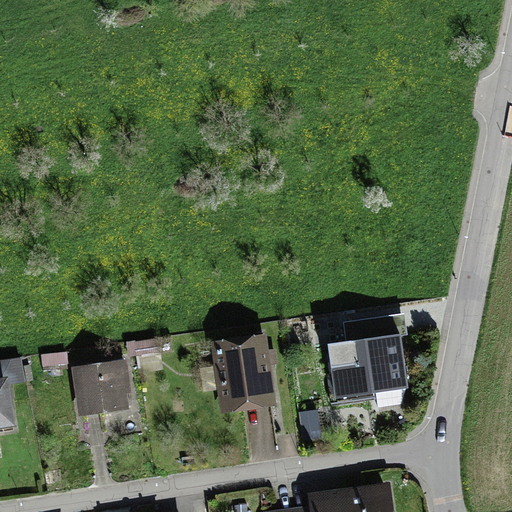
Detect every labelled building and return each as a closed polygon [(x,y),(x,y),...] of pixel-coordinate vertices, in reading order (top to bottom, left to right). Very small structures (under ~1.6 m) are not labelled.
[(372,386),(372,391),(376,391),(378,407),(400,404),(405,386),(398,336),(330,345),(336,391),(372,386)] [(155,340),(135,343),(136,351),(137,357),(157,353),(155,340)] [(129,352),(136,351),(135,343),(134,341),(127,342),(129,352)] [(263,342),(216,349),(224,405),(271,398),(263,342)] [(42,356),(42,360),(51,359),(51,364),(66,362),(65,353),(42,356)] [(0,422),(10,422),(4,382),(22,380),(18,358),(0,361),(0,422)] [(124,406),(118,363),(76,369),(82,412),(124,406)] [(310,510),(310,511),(389,511),(387,492),(309,502),(310,510)]
